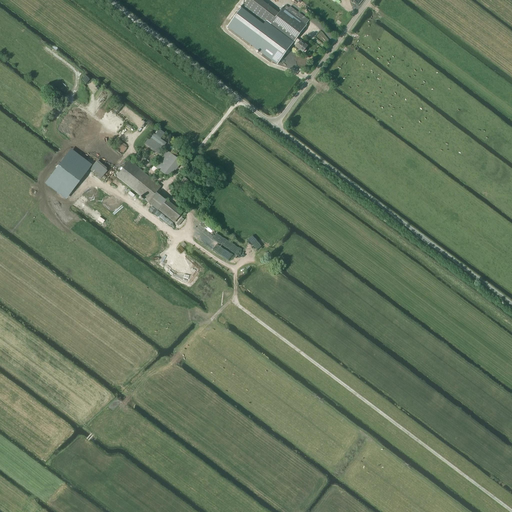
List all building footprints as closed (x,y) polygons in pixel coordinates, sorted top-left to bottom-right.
[(247,0),(242,8),(257,20),(264,25),(266,22),(293,42),(294,43),(293,44),(296,47),(303,53),(308,46),(301,41),(300,42),(297,39),(307,25),(283,8),(279,14),(261,0),(247,0)] [(233,19),(228,27),(276,63),(278,64),(293,44),(294,43),(293,42),(266,22),(264,25),(257,20),(242,8),(233,19)] [(148,140),(145,143),(159,154),(166,143),(160,139),(165,134),(159,129),(155,135),(153,134),(150,139),(149,140),(148,140)] [(121,156),(127,148),(125,147),(126,146),(120,142),(114,150),(121,156)] [(168,178),(176,167),(181,162),(167,151),(154,167),(168,178)] [(148,202),(160,186),(128,161),(116,177),(148,202)] [(90,169),(100,178),(106,170),(96,162),(90,169)] [(190,184),(188,182),(184,178),(177,186),(182,190),(186,184),(189,186),(198,194),(203,188),(193,181),(190,184)] [(174,223),(182,213),(166,201),(158,211),(174,223)]
